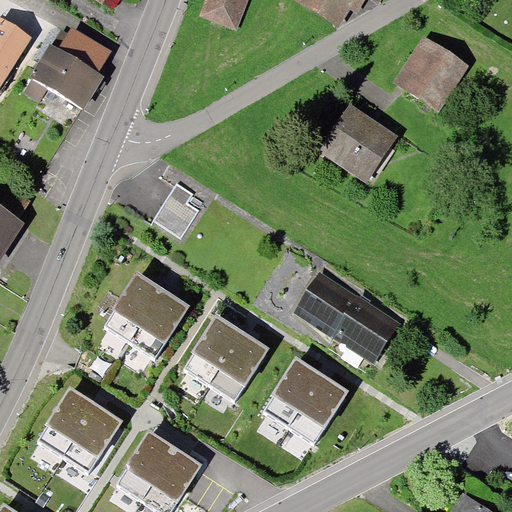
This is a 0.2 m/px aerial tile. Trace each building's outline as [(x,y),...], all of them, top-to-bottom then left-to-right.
[(243,0),(207,0),(201,18),(232,30),(243,0)] [(308,0),(304,8),(334,27),(350,0),(308,0)] [(0,84),(29,38),(0,20),(0,84)] [(106,59),(70,36),(67,41),(60,37),(25,95),(38,103),(45,91),(80,112),(98,83),(93,80),(106,59)] [(461,71),(432,51),(404,93),(433,112),(461,71)] [(390,135),(374,124),(368,133),(352,122),(353,120),(345,115),(320,153),(328,158),(329,156),(362,177),(390,135)] [(191,197),(174,187),(151,224),(179,242),(197,213),(185,206),(191,197)] [(0,240),(23,204),(0,188),(0,240)] [(137,270),(103,320),(131,338),(164,288),(137,270)] [(373,362),(393,330),(317,282),(296,313),(373,362)] [(164,288),(131,338),(156,355),(190,305),(164,288)] [(217,315),(183,365),(211,383),(244,333),(217,315)] [(244,333),(211,383),(236,400),(270,350),(244,333)] [(294,357),(261,407),(288,426),(322,375),(294,357)] [(322,375),(288,426),(314,442),(347,392),(322,375)] [(68,387),(34,437),(61,455),(95,405),(68,387)] [(95,405),(61,455),(87,472),(120,422),(95,405)] [(150,429),(116,479),(144,498),(177,447),(150,429)] [(177,447),(144,498),(165,511),(170,511),(203,464),(177,447)] [(481,511),(463,500),(455,511),(481,511)]
